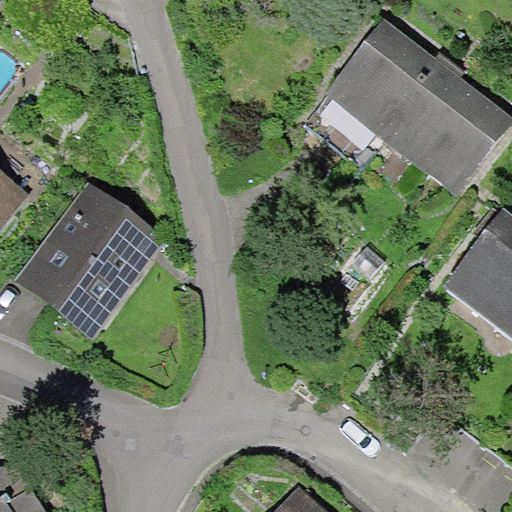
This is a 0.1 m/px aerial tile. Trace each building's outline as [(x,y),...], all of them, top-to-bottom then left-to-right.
[(511,142),(511,124),(385,33),(332,106),(467,204),(511,142)] [(0,231),(29,194),(0,171),(0,231)] [(163,246),(86,184),(12,285),(92,345),(163,246)] [(511,234),(505,229),(451,304),(511,348),(511,234)] [(45,511),(25,480),(0,479),(0,511),(45,511)] [(326,511),(297,486),(273,511),(326,511)]
